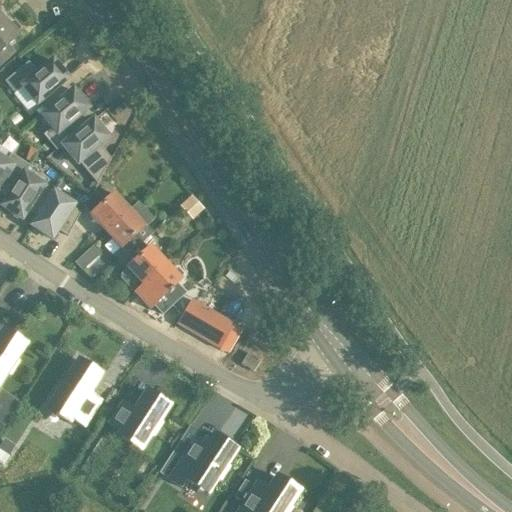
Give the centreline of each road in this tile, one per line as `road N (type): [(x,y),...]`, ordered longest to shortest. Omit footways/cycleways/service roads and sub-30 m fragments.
road 1 (primary): [(344,355),(97,0)]
road 2 (unclassified): [(0,238),(179,357),(271,404),(344,355)]
road 3 (primary): [(344,355),(375,411),(439,475),(496,510)]
road 4 (primary): [(496,510),(373,373),(344,355)]
